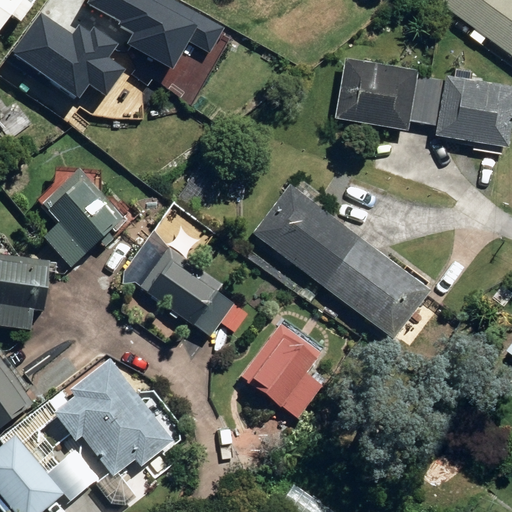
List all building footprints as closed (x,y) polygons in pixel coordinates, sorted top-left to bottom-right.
[(0,0),(0,50),(38,0),(0,0)] [(511,0),(426,0),(511,61),(511,0)] [(331,123),(404,136),(406,125),(414,79),(414,76),(341,63),(331,123)] [(435,130),(443,84),(414,79),(406,125),(435,130)] [(506,153),(511,118),(511,91),(444,80),(443,84),(435,130),(434,140),(506,153)] [(191,217),(218,177),(197,163),(171,204),(191,217)] [(75,180),(39,216),(52,229),(38,242),(66,270),(116,222),(75,180)] [(427,297),(286,189),(249,236),(390,344),(427,297)] [(215,297),(221,289),(152,236),(130,265),(120,277),(144,296),(154,283),(199,318),(234,345),(256,316),(248,310),(242,318),(215,297)] [(10,261),(0,260),(0,332),(29,335),(31,314),(42,315),(46,263),(10,261)] [(239,382),(256,394),(251,402),(293,431),(323,387),(304,374),(317,354),(276,326),(239,382)] [(205,348),(190,337),(171,361),(186,372),(205,348)] [(107,363),(64,396),(61,393),(47,403),(55,413),(49,418),(70,446),(78,456),(74,460),(111,509),(121,510),(174,472),(160,453),(170,446),(107,363)] [(0,368),(0,432),(31,408),(0,368)] [(0,453),(0,511),(45,511),(62,498),(14,442),(0,453)] [(334,511),(297,483),(276,511),(277,511),(334,511)]
